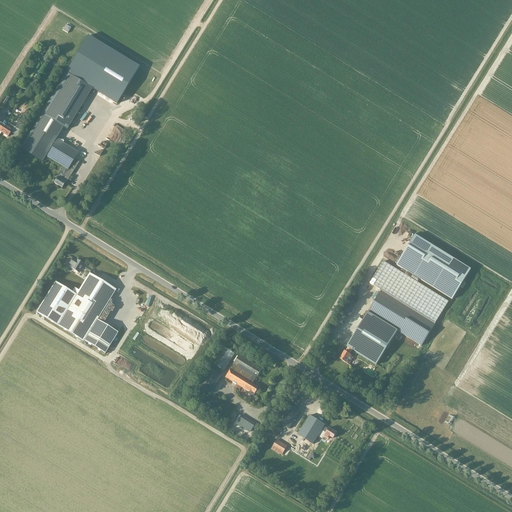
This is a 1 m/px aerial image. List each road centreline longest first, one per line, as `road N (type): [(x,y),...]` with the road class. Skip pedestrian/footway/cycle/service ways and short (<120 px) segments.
road 1 (unclassified): [(511,498),(0,181)]
road 2 (track): [(70,225),(0,340)]
